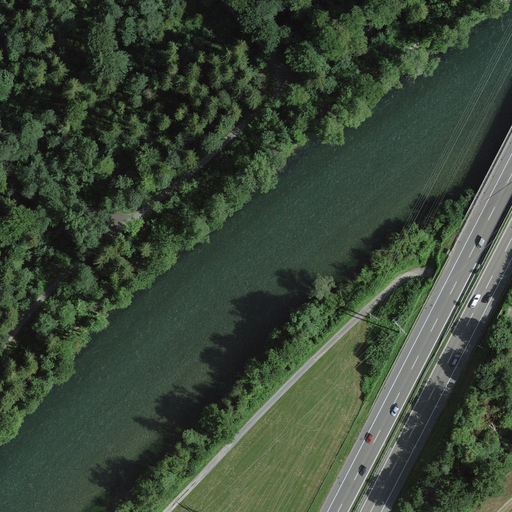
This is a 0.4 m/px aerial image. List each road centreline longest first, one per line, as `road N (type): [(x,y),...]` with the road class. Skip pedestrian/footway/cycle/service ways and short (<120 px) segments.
road 1 (unknown): [(323,111),(111,292),(0,405)]
road 2 (track): [(294,81),(86,253),(0,355)]
road 3 (motorway): [(511,172),(337,511)]
road 4 (track): [(167,511),(354,319),(401,279),(435,273)]
road 5 (motorway): [(371,511),(511,239)]
road 6 (unknown): [(323,111),(482,0)]
road 7 (track): [(416,0),(294,81)]
